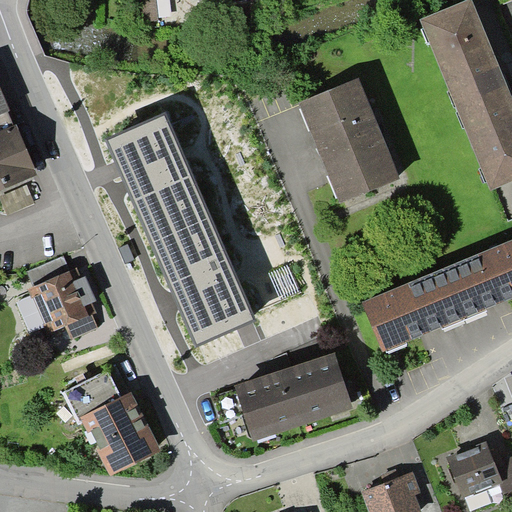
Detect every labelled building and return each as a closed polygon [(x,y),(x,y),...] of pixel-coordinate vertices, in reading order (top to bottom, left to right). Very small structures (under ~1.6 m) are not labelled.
[(156,0),(139,0),(142,22),(158,20),(158,18),(156,0)] [(170,0),(156,0),(158,18),(172,16),(170,0)] [(199,0),(202,10),(260,1),(260,0),(199,0)] [(466,0),(421,19),(455,108),(508,86),(472,0),(466,0)] [(341,202),(399,178),(358,78),(299,103),(341,202)] [(511,182),(511,96),(508,86),(455,108),(490,192),(511,182)] [(0,190),(38,175),(35,169),(36,168),(17,124),(0,130),(0,114),(10,111),(0,87),(0,190)] [(152,244),(212,217),(166,111),(106,137),(152,244)] [(212,217),(152,244),(196,346),(257,320),(212,217)] [(511,239),(445,267),(466,317),(511,297),(511,239)] [(35,285),(70,270),(64,255),(28,271),(35,285)] [(92,315),(97,313),(92,302),(96,300),(86,276),(82,277),(77,267),(70,270),(35,285),(27,289),(31,299),(33,298),(44,323),(43,324),(47,334),(68,326),(92,315)] [(383,352),(466,317),(445,267),(363,302),(383,352)] [(98,328),(92,315),(68,326),(74,339),(98,328)] [(236,385),(254,440),(353,408),(334,353),(236,385)] [(122,397),(108,370),(63,393),(79,425),(83,422),(81,417),(122,397)] [(111,476),(161,452),(132,392),(122,397),(81,417),(83,422),(88,433),(91,431),(100,449),(98,450),(111,476)] [(446,456),(463,498),(499,484),(503,494),(511,491),(511,455),(502,460),(497,448),(490,451),(486,440),(446,456)] [(361,491),(369,511),(421,511),(415,494),(420,492),(412,471),(361,491)]
